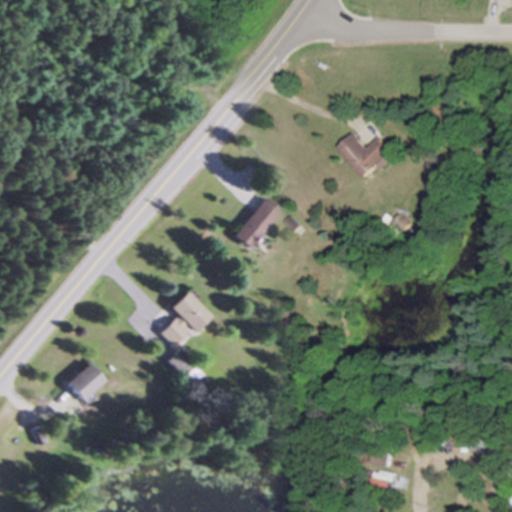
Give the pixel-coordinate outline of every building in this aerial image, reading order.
[(339,147),(365,178),(396,153),(383,138),(368,150),(355,134),(339,147)] [(272,210),(256,198),(224,237),(240,249),(272,210)] [(160,308),(169,317),(150,334),(164,349),(201,316),(178,292),(160,308)] [(72,402),(95,381),(79,364),(56,385),(72,402)] [(396,451),(381,446),(376,463),(390,468),(396,451)] [(376,493),(395,491),(393,474),(374,475),(376,493)]
